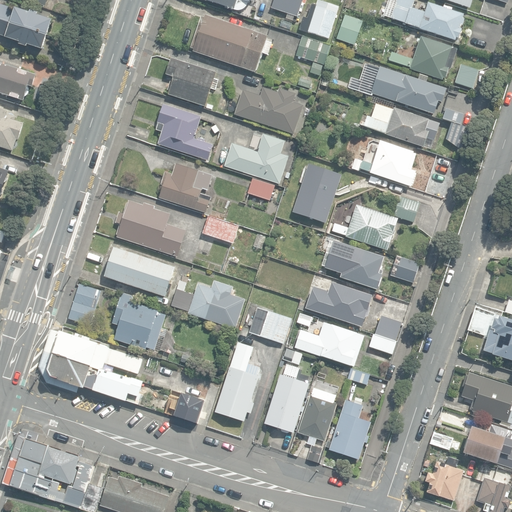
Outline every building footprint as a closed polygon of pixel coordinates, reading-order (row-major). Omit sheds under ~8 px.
[(203,0),(209,2),(208,5),(219,8),(220,4),(240,11),(244,6),(247,3),(248,0),(203,0)] [(274,0),(272,8),(297,17),(303,0),(274,0)] [(306,31),(329,39),(340,6),(320,0),(318,0),(317,5),(312,3),(306,21),(309,22),(306,31)] [(420,29),(456,42),(457,38),(459,39),(463,30),(460,29),(461,25),(463,26),(465,20),(463,20),(465,15),(450,10),(451,7),(444,5),(443,7),(429,2),(426,12),(413,7),(415,0),(396,0),(391,18),(420,28),(420,29)] [(444,0),(471,9),(473,0),(444,0)] [(0,22),(47,38),(52,23),(37,18),(38,16),(30,14),(29,16),(0,6),(0,22)] [(337,39),(355,45),(364,22),(346,15),(337,39)] [(194,51),(256,72),(268,37),(206,16),(205,18),(202,17),(192,48),(195,49),(194,51)] [(47,38),(0,22),(0,38),(20,45),(19,48),(26,50),(27,48),(42,53),(47,38)] [(388,35),(406,40),(410,29),(392,23),(388,35)] [(297,56),(326,65),(332,45),(303,36),(297,56)] [(410,70),(443,81),(444,78),(446,79),(449,69),(452,69),(458,49),(454,48),(454,47),(421,37),(414,59),(392,52),(389,61),(411,68),(410,70)] [(218,72),(172,58),(167,75),(171,76),(167,90),(170,91),(169,96),(207,107),(218,72)] [(7,98),(20,102),(21,99),(25,100),(29,85),(33,86),(37,74),(0,62),(0,91),(8,94),(7,98)] [(455,83),(473,89),(479,70),(461,64),(455,83)] [(380,67),(372,92),(397,101),(396,102),(434,115),(439,101),(443,102),(447,89),(380,67)] [(298,85),(310,88),(312,81),(301,77),(298,85)] [(243,91),(235,115),(295,135),(304,106),(294,102),(297,94),(279,88),(278,93),(265,88),(262,97),(243,91)] [(386,135),(431,149),(440,123),(396,109),(397,104),(385,100),(383,106),(376,103),(372,117),(368,116),(366,122),(362,121),(361,125),(386,133),(386,135)] [(158,144),(209,161),(214,145),(206,142),(207,140),(199,138),(199,140),(195,139),(202,117),(165,104),(156,130),(163,132),(158,144)] [(0,147),(14,152),(17,140),(19,141),(25,123),(15,120),(16,116),(8,114),(9,111),(0,108),(0,147)] [(443,120),(460,125),(464,114),(446,109),(443,120)] [(347,119),(355,123),(358,115),(350,112),(347,119)] [(446,139),(461,151),(468,128),(451,123),(446,139)] [(215,133),(219,131),(216,125),(211,128),(215,133)] [(231,144),(224,166),(279,183),(288,155),(282,153),(285,141),(263,134),(259,147),(252,150),(231,144)] [(370,173),(412,187),(416,172),(412,170),(417,154),(381,142),(374,164),(363,161),(360,169),(371,172),(370,173)] [(352,169),(359,171),(362,161),(356,159),(352,169)] [(0,200),(0,201),(10,171),(0,167),(0,163),(1,161),(0,160),(0,200)] [(160,198),(207,213),(212,197),(202,193),(203,189),(209,191),(213,175),(177,163),(173,174),(166,172),(161,184),(164,185),(162,187),(160,192),(161,194),(160,198)] [(293,212),(327,224),(343,175),(309,164),(293,212)] [(248,193),(271,201),(276,186),(253,178),(248,193)] [(394,216),(414,223),(421,203),(400,196),(394,216)] [(118,237),(178,257),(187,230),(168,224),(171,214),(155,209),(155,207),(144,203),(144,205),(130,201),(125,214),(120,212),(116,223),(122,224),(118,237)] [(280,213),(289,216),(293,205),(283,202),(280,213)] [(333,232),(388,251),(399,219),(358,205),(350,228),(335,223),(333,232)] [(203,233),(234,243),(240,226),(209,216),(203,233)] [(254,246),(262,249),(266,237),(258,234),(254,246)] [(341,278),(378,290),(384,271),(381,270),(385,257),(352,246),(344,269),(336,266),(339,259),(332,257),(327,271),(342,276),(341,278)] [(105,276),(166,297),(176,268),(115,247),(105,276)] [(268,255),(276,257),(278,251),(270,248),(268,255)] [(0,290),(11,256),(0,251),(0,290)] [(391,275),(413,283),(420,264),(397,256),(391,275)] [(314,266),(322,268),(324,262),(316,259),(314,266)] [(180,281),(178,288),(185,291),(192,271),(182,267),(179,275),(184,276),(182,281),(180,281)] [(205,275),(193,271),(190,279),(202,283),(205,275)] [(188,314),(235,329),(244,300),(231,296),(234,287),(215,280),(212,288),(198,283),(188,314)] [(306,308),(363,327),(366,317),(368,316),(371,308),(370,306),(373,296),(333,282),(329,291),(314,286),(306,308)] [(81,284),(75,302),(96,309),(102,291),(81,284)] [(172,306),(189,311),(194,295),(177,289),(172,306)] [(147,348),(155,350),(167,315),(158,313),(159,311),(133,302),(134,296),(123,292),(113,323),(120,325),(115,340),(147,350),(147,348)] [(96,309),(75,302),(69,318),(91,325),(96,309)] [(473,315),(490,322),(494,312),(476,305),(473,315)] [(250,333),(285,344),(293,319),(258,308),(250,333)] [(375,334),(396,341),(402,322),(381,316),(375,334)] [(483,351),(511,360),(511,319),(499,316),(498,318),(494,317),(491,328),(494,329),(493,331),(490,330),(483,351)] [(296,348),(355,367),(366,335),(324,322),(320,335),(302,329),(296,348)] [(53,328),(46,350),(103,368),(105,362),(140,373),(144,359),(100,345),(101,342),(77,334),(77,336),(53,328)] [(370,347),(393,354),(397,342),(374,334),(370,347)] [(288,345),(294,347),(297,339),(290,337),(288,345)] [(252,413),(255,403),(252,402),(260,376),(258,376),(261,367),(249,364),(254,348),(238,343),(216,412),(245,422),(248,412),(252,413)] [(285,364),(295,367),(300,352),(290,348),(285,364)] [(93,366),(46,351),(40,367),(48,383),(77,393),(80,387),(86,389),(86,387),(93,366)] [(183,354),(181,361),(194,365),(197,358),(183,354)] [(132,379),(93,366),(86,387),(136,404),(144,382),(133,378),(132,379)] [(348,379),(368,385),(371,374),(351,368),(348,379)] [(470,410),(511,424),(511,385),(469,372),(467,378),(465,378),(462,387),(464,388),(461,397),(473,401),(470,410)] [(295,433),(310,384),(280,374),(272,400),(268,399),(266,405),(270,406),(265,424),(295,433)] [(309,440),(315,442),(316,438),(325,442),(338,403),(323,398),(324,393),(314,389),(312,395),(311,394),(298,432),(302,434),(303,435),(304,435),(306,436),(307,436),(309,436),(310,436),(309,440)] [(177,417),(198,424),(206,401),(194,396),(192,402),(183,399),(177,417)] [(330,450),(359,460),(365,442),(368,443),(370,436),(367,435),(372,422),(360,418),(364,405),(346,399),(333,440),(328,438),(326,446),(331,448),(330,450)] [(498,462),(511,466),(511,462),(511,456),(506,455),(510,441),(506,439),(506,437),(462,423),(458,433),(468,437),(463,452),(497,463),(498,462)] [(430,444),(450,450),(454,438),(434,431),(430,444)] [(49,446),(27,438),(21,456),(43,464),(49,446)] [(308,459),(318,462),(323,449),(313,445),(308,459)] [(81,457),(49,446),(43,464),(39,476),(52,480),(53,478),(71,484),(72,483),(74,483),(78,470),(77,469),(81,457)] [(43,464),(21,456),(17,468),(39,476),(43,464)] [(427,492),(454,501),(464,470),(457,468),(459,460),(449,456),(446,464),(437,461),(433,473),(429,472),(426,481),(430,483),(427,492)] [(63,502),(81,508),(91,483),(96,467),(80,461),(78,466),(80,467),(73,486),(69,485),(63,502)] [(39,476),(17,468),(11,485),(59,502),(62,492),(58,491),(61,483),(52,480),(39,476)] [(101,505),(121,511),(165,511),(171,496),(142,487),(143,483),(120,476),(119,479),(110,476),(101,505)] [(489,511),(503,511),(505,507),(508,508),(511,499),(507,498),(511,486),(485,477),(477,501),(492,506),(489,511)] [(91,483),(81,508),(92,511),(96,511),(104,487),(91,483)]
